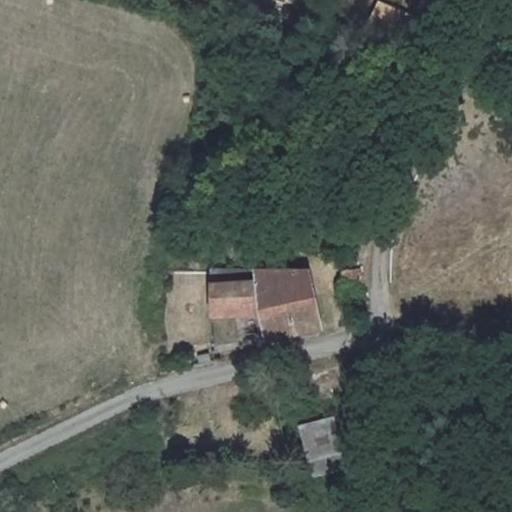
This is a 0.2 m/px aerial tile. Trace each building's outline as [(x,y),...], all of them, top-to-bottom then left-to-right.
[(430,27),(378,1),(365,27),(417,53),(430,27)] [(275,274),(320,269),(316,243),(271,248),(275,274)] [(320,269),(275,274),(202,283),(205,314),(258,308),(261,335),(326,327),(320,269)] [(350,296),(367,293),(364,272),(347,274),(350,296)] [(327,383),(328,370),(293,370),(293,387),(317,388),(317,382),(327,383)] [(341,462),(330,412),(300,419),(311,469),(341,462)]
